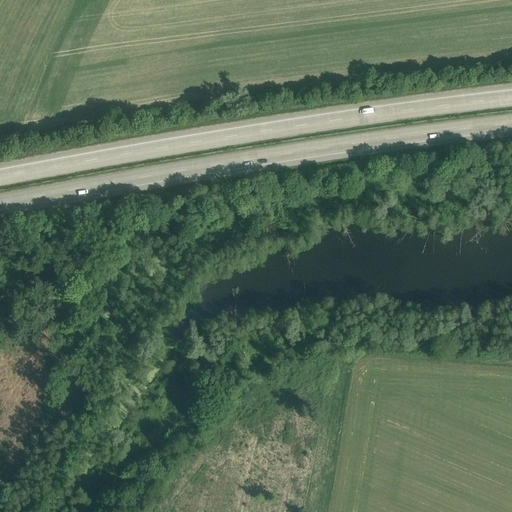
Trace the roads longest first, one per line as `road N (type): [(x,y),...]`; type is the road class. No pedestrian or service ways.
road 1 (motorway): [(0,203),(511,123)]
road 2 (motorway): [(511,98),(0,177)]
